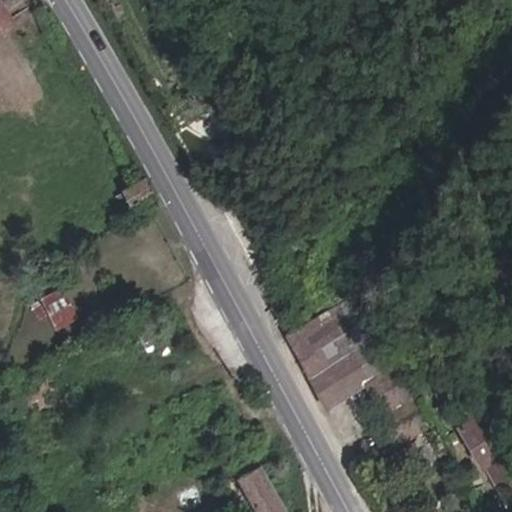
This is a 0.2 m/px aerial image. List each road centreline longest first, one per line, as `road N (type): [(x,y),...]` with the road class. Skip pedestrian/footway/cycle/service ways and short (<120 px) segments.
road 1 (primary): [(62,0),(346,511)]
road 2 (track): [(511,97),(474,140),(511,282)]
